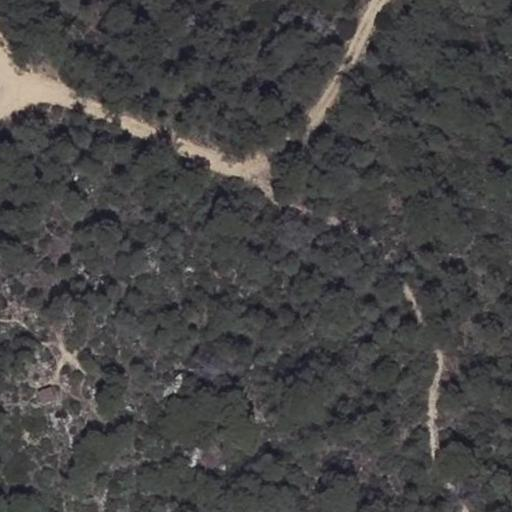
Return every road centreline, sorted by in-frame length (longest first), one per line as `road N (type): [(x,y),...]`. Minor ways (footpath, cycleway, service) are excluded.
road 1 (track): [(50,114),(148,132),(259,175),(390,245),(436,374),(428,417),(442,482),(463,511)]
road 2 (track): [(259,175),(320,120),(367,0)]
